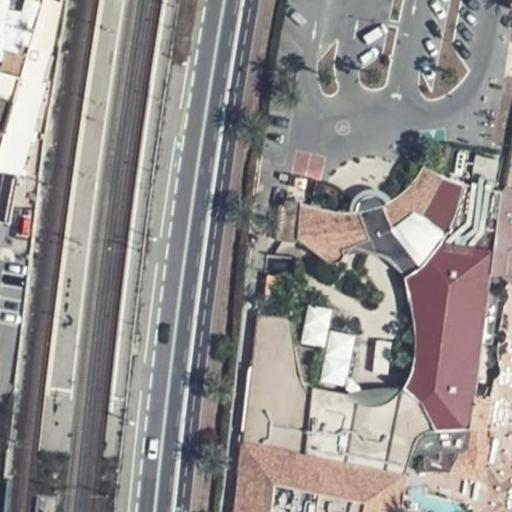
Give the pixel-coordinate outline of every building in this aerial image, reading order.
[(0,0),(0,158),(11,121),(23,74),(31,44),(41,10),(43,0),(57,0),(62,1),(62,0),(0,0)] [(25,75),(25,76),(44,82),(51,50),(58,15),(59,13),(45,8),(44,11),(41,10),(31,44),(23,74),(25,75)] [(58,15),(51,50),(66,55),(72,20),(58,15)] [(511,144),(501,193),(497,246),(511,255),(511,144)] [(301,204),(297,242),(330,266),(334,265),(341,261),(343,257),(341,249),(367,242),(380,238),(394,230),(403,224),(410,219),(421,208),(432,190),(440,177),(422,167),(418,173),(404,190),(392,200),(378,207),(365,211),(356,212),(334,212),(320,209),(301,204)] [(436,432),(472,422),(476,395),(496,253),(497,246),(501,193),(463,185),(457,210),(446,233),(428,257),(405,277),(413,317),(416,342),(413,368),(409,380),(404,390),(415,397),(424,405),(432,418),(436,432)] [(511,255),(497,246),(496,253),(500,252),(504,254),(507,256),(508,260),(505,276),(508,277),(510,278),(511,280),(511,255)] [(335,381),(343,383),(354,336),(327,330),(332,310),(308,304),(299,342),(329,349),(325,366),(338,369),(335,381)] [(397,511),(404,476),(347,462),(339,449),(324,458),(314,445),(323,411),(314,403),(308,397),(306,392),(304,387),(303,386),(301,376),(299,370),(297,361),(295,351),(294,348),(292,331),(292,327),(291,317),(261,312),(245,436),(234,511),(397,511)] [(497,400),(476,395),(472,422),(469,433),(467,453),(484,453),(497,400)] [(466,454),(442,454),(435,465),(449,473),(451,470),(458,472),(466,454)]
